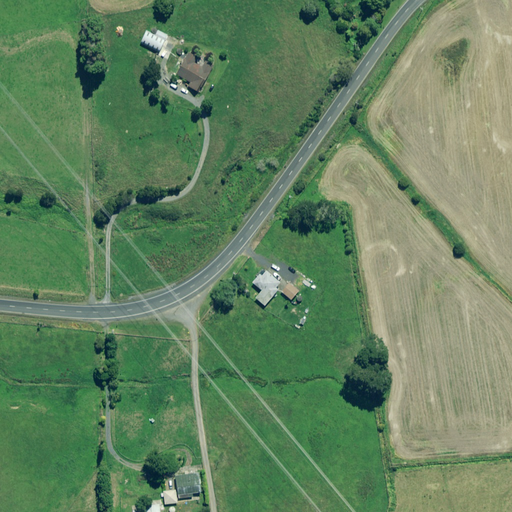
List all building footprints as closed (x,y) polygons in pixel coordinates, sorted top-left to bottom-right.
[(168,36),(158,31),(155,36),(147,32),(141,43),(159,52),(168,36)] [(198,59),(188,54),(177,75),(190,82),(188,86),(199,92),(214,65),(205,61),(203,65),(196,62),(198,59)] [(276,287),(280,283),(263,269),(256,277),(257,278),(252,283),(262,291),(255,299),(264,306),(274,295),(279,289),(276,287)] [(299,291),(290,283),(282,293),(291,300),(299,291)] [(176,477),(178,499),(193,498),(193,494),(199,493),(197,474),(176,477)] [(177,503),(176,491),(164,492),(165,505),(177,503)]
